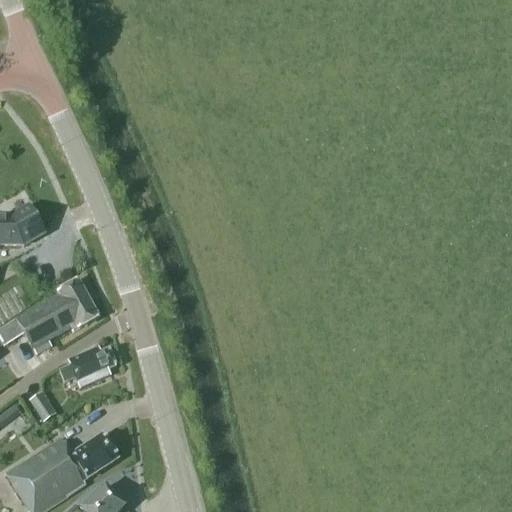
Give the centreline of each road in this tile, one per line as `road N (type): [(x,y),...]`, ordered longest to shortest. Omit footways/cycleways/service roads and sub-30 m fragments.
road 1 (tertiary): [(137,315),(31,57)]
road 2 (tertiary): [(187,511),(137,315)]
road 3 (residential): [(0,400),(137,315)]
